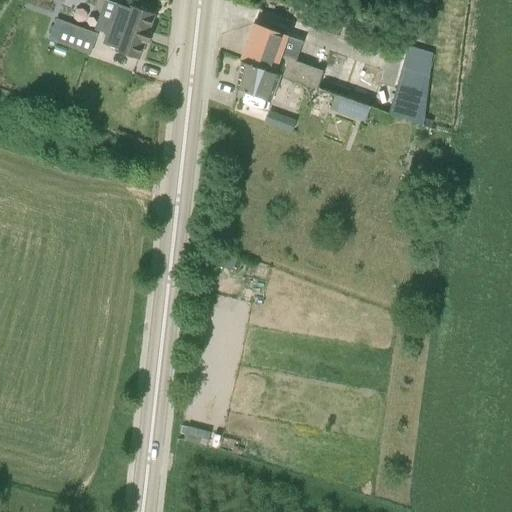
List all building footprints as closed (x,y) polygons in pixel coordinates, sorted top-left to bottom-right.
[(131,8),(107,0),(105,0),(95,29),(107,34),(104,44),(117,48),(116,51),(139,59),(145,42),(149,44),(153,32),(149,31),(155,14),(132,6),(131,8)] [(90,55),(98,34),(56,18),(48,39),(90,55)] [(290,36),(274,31),(255,24),(242,61),(241,61),(281,76),(281,75),(317,88),(323,71),(293,60),(296,56),(285,51),(290,36)] [(424,126),(431,59),(407,50),(389,114),(424,126)] [(241,63),(238,81),(237,86),(236,87),(237,87),(236,88),(272,101),(279,82),(281,76),(241,61),(241,62),(241,63)] [(336,95),(330,110),(365,122),(371,107),(336,95)] [(292,133),(297,121),(269,111),(264,123),(292,133)] [(423,126),(431,129),(433,121),(426,119),(423,126)]
